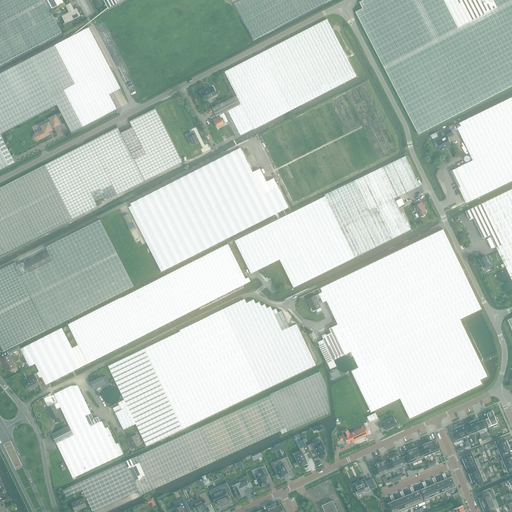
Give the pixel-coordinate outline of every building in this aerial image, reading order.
[(0,0),(0,65),(21,54),(62,33),(49,10),(43,0),(0,0)] [(61,0),(43,0),(49,10),(63,3),(61,0)] [(104,0),(109,8),(123,0),(104,0)] [(240,0),(234,3),(253,40),(329,0),(240,0)] [(511,0),(493,0),(497,7),(468,22),(456,0),(451,0),(445,3),(443,0),(363,0),(359,2),(362,8),(355,12),(419,134),(511,86),(511,0)] [(443,0),(445,3),(451,0),(456,0),(468,22),(497,7),(493,0),(491,0),(482,5),(479,0),(443,0)] [(76,8),(74,10),(70,3),(65,6),(69,12),(63,15),(61,16),(63,20),(61,21),(62,23),(65,22),(65,24),(67,23),(80,16),(76,8)] [(224,72),(236,95),(241,104),(228,110),(241,135),(253,128),(254,129),(287,112),(320,95),(356,76),(327,19),(282,42),(224,72)] [(0,169),(8,166),(15,162),(0,134),(0,133),(57,104),(68,125),(71,132),(118,109),(110,94),(121,88),(110,67),(89,27),(78,33),(0,73),(0,169)] [(204,100),(216,94),(213,86),(205,90),(205,89),(200,91),(204,100)] [(236,137),(241,135),(228,110),(241,104),(236,95),(226,100),(212,108),(216,116),(219,115),(220,116),(213,119),(217,127),(223,123),(220,116),(221,116),(225,123),(228,121),(236,137)] [(473,160),(459,167),(464,176),(462,176),(474,199),(511,180),(511,97),(460,123),(461,126),(457,128),(473,160)] [(117,127),(44,165),(72,219),(97,206),(95,201),(103,197),(105,201),(182,162),(177,153),(155,109),(155,108),(130,121),(129,121),(129,122),(132,127),(132,128),(146,154),(135,160),(134,160),(120,133),(118,128),(117,127)] [(55,116),(49,119),(53,128),(60,125),(55,116)] [(48,123),(41,127),(42,130),(35,134),(36,135),(35,136),(34,137),(34,138),(34,139),(35,140),(36,140),(37,140),(38,140),(38,141),(49,135),(48,132),(52,131),(48,123)] [(121,133),(120,133),(134,160),(135,160),(146,154),(132,128),(132,127),(121,133)] [(437,142),(434,143),(436,148),(439,146),(441,150),(442,150),(443,150),(444,149),(452,145),(448,138),(454,135),(451,129),(445,132),(447,136),(436,141),(437,142)] [(181,130),(172,135),(178,146),(187,142),(181,130)] [(193,145),(199,142),(195,134),(192,136),(190,132),(185,135),(187,139),(189,138),(193,145)] [(178,146),(182,154),(189,151),(185,143),(178,146)] [(288,207),(277,186),(263,194),(252,172),(240,148),(219,158),(130,203),(131,206),(128,207),(161,272),(186,259),(219,242),(288,207)] [(323,197),(234,241),(249,270),(250,273),(256,270),(276,260),(279,259),(293,287),(409,230),(412,229),(401,207),(399,208),(394,198),(419,186),(405,156),(324,195),(325,196),(323,197)] [(0,187),(0,255),(46,232),(72,219),(44,165),(0,187)] [(466,203),(474,199),(462,176),(464,176),(459,167),(451,171),(466,203)] [(259,169),(252,172),(263,194),(277,186),(273,178),(266,182),(259,169)] [(511,189),(483,203),(503,244),(497,248),(511,279),(511,189)] [(401,198),(396,201),(398,207),(404,204),(403,203),(401,198)] [(414,206),(419,217),(421,216),(422,216),(423,216),(424,215),(424,214),(426,213),(421,202),(414,206)] [(483,203),(466,211),(470,220),(473,218),(483,238),(490,235),(497,248),(503,244),(483,203)] [(128,214),(123,216),(127,223),(132,221),(129,216),(128,214)] [(15,262),(0,269),(0,345),(3,352),(19,344),(132,286),(133,286),(99,219),(46,247),(48,251),(47,251),(52,261),(28,273),(23,263),(23,262),(17,265),(15,262)] [(326,301),(337,324),(350,352),(358,368),(351,371),(353,375),(371,412),(399,398),(409,418),(481,383),(480,379),(487,376),(459,319),(481,308),(443,229),(320,288),(322,292),(318,293),(323,302),(326,301)] [(78,345),(87,364),(153,331),(213,301),(250,282),(248,277),(245,279),(228,244),(167,275),(121,298),(120,298),(67,325),(78,345)] [(45,252),(23,263),(28,273),(52,261),(47,251),(45,252)] [(486,256),(480,259),(483,266),(484,266),(486,270),(490,268),(489,267),(493,265),(490,257),(487,258),(486,256)] [(313,311),(320,307),(315,296),(306,300),(309,305),(309,304),(313,311)] [(108,366),(124,399),(136,424),(146,446),(218,412),(248,398),(296,374),(316,365),(302,337),(296,324),(289,327),(281,311),(277,313),(275,309),(272,311),(270,307),(266,308),(264,304),(261,306),(259,302),(255,303),(253,299),(246,303),(244,298),(208,316),(179,330),(179,331),(143,349),(108,366)] [(333,360),(350,352),(337,324),(329,329),(331,333),(322,337),(333,360)] [(37,373),(39,378),(41,377),(45,385),(81,367),(71,348),(61,328),(20,349),(29,367),(35,364),(39,372),(37,373)] [(78,345),(71,348),(81,367),(87,364),(78,345)] [(18,346),(7,352),(8,355),(20,349),(18,346)] [(7,371),(15,367),(8,355),(1,359),(7,371)] [(351,366),(351,365),(351,363),(350,362),(349,361),(348,360),(347,359),(345,359),(344,359),(342,359),(341,359),(340,360),(339,361),(338,362),(337,363),(336,365),(336,366),(336,367),(337,368),(337,370),(338,371),(339,372),(341,373),(343,374),(345,374),(346,373),(347,373),(349,372),(350,371),(350,369),(351,368),(351,366)] [(167,443),(137,457),(152,490),(180,476),(198,468),(215,460),(235,451),(279,431),(281,434),(303,424),(329,412),(326,386),(319,372),(301,380),(270,394),(271,395),(243,407),(200,427),(200,428),(167,443)] [(39,378),(37,373),(33,375),(34,376),(23,382),(27,390),(33,387),(33,386),(38,384),(36,380),(39,378)] [(101,377),(91,382),(94,389),(101,386),(102,389),(110,385),(105,376),(102,378),(101,377)] [(71,386),(54,394),(54,395),(60,407),(69,426),(73,435),(56,443),(72,478),(124,454),(119,442),(116,444),(108,427),(105,428),(102,422),(101,421),(99,422),(97,417),(93,418),(77,385),(71,386)] [(51,405),(47,407),(52,419),(56,417),(58,422),(62,420),(56,409),(60,407),(54,395),(47,398),(51,405)] [(132,426),(136,424),(124,399),(118,403),(119,405),(113,408),(115,413),(123,430),(132,426)] [(485,419),(488,427),(489,429),(492,428),(493,429),(499,427),(497,423),(497,421),(498,421),(496,417),(495,418),(492,411),(488,412),(489,413),(486,414),(486,413),(486,414),(488,418),(485,419)] [(369,422),(378,418),(375,412),(366,417),(369,422)] [(393,417),(378,424),(380,428),(383,426),(385,430),(396,425),(393,417)] [(477,418),(473,420),(478,430),(477,430),(478,433),(483,431),(482,428),(485,427),(482,420),(479,422),(478,418),(477,419),(477,418)] [(470,425),(467,427),(470,433),(477,430),(478,430),(473,420),(470,421),(470,422),(469,422),(470,425)] [(462,425),(458,426),(463,437),(470,433),(467,427),(464,428),(463,425),(462,425)] [(69,426),(52,434),(52,435),(56,443),(73,435),(69,426)] [(365,426),(350,433),(349,433),(353,441),(368,433),(365,426)] [(454,438),(452,439),(453,443),(464,439),(463,437),(458,426),(455,428),(454,429),(455,432),(452,433),(454,438)] [(351,442),(353,441),(349,433),(350,433),(348,429),(342,432),(343,435),(339,437),(341,440),(345,438),(347,443),(351,442)] [(135,439),(138,438),(137,434),(127,439),(131,449),(138,446),(135,439)] [(501,438),(495,441),(498,449),(508,445),(507,441),(506,441),(506,440),(503,441),(501,438)] [(301,451),(294,454),(299,466),(300,466),(301,466),(300,466),(302,465),(303,465),(307,463),(303,454),(306,452),(305,452),(308,450),(305,442),(303,439),(297,442),(301,451)] [(313,443),(307,445),(310,450),(313,448),(312,448),(314,447),(318,457),(322,455),(325,453),(323,449),(325,448),(321,441),(316,443),(317,443),(314,445),(313,443)] [(430,441),(427,443),(431,453),(439,450),(436,443),(433,444),(431,441),(430,442),(430,441)] [(274,447),(271,448),(273,452),(282,448),(280,443),(276,444),(274,445),(274,447)] [(423,448),(421,449),(423,456),(431,453),(427,443),(423,444),(423,445),(422,445),(423,448)] [(498,449),(495,450),(497,454),(500,454),(501,456),(508,454),(506,451),(510,449),(509,448),(510,448),(508,445),(498,449)] [(415,447),(412,449),(416,459),(417,461),(421,460),(420,457),(423,456),(421,449),(418,451),(417,447),(415,448),(415,447)] [(408,454),(405,456),(408,462),(411,461),(412,463),(417,461),(416,459),(412,449),(408,450),(408,451),(407,451),(408,454)] [(463,459),(462,459),(464,463),(474,459),(471,451),(464,454),(465,457),(462,458),(463,459)] [(398,454),(394,456),(399,466),(406,463),(404,456),(401,458),(399,455),(398,455),(398,454)] [(502,459),(500,460),(502,465),(504,464),(511,460),(511,455),(509,456),(508,454),(501,456),(502,459)] [(391,462),(388,463),(391,469),(394,468),(395,470),(400,468),(399,466),(394,456),(391,458),(390,459),(391,462)] [(137,457),(125,462),(138,491),(140,495),(152,490),(137,457)] [(474,459),(464,463),(465,467),(466,466),(466,468),(469,466),(470,469),(480,465),(477,457),(474,459)] [(240,461),(235,464),(236,468),(239,466),(241,470),(244,469),(240,461)] [(383,461),(379,462),(384,473),(385,475),(389,473),(388,471),(391,469),(388,463),(386,464),(384,461),(383,461)] [(125,462),(110,468),(63,489),(66,497),(82,490),(92,511),(138,491),(125,462)] [(376,468),(373,469),(376,476),(384,473),(379,462),(376,464),(375,465),(376,468)] [(280,481),(280,482),(284,480),(284,479),(287,477),(286,475),(290,474),(284,463),(277,466),(279,469),(274,471),(275,472),(274,472),(276,476),(277,476),(278,478),(277,478),(278,479),(279,481),(280,481)] [(469,474),(468,474),(470,478),(480,474),(483,472),(480,465),(470,469),(471,472),(468,473),(469,474)] [(257,479),(254,480),(256,485),(258,483),(260,487),(267,484),(265,479),(267,479),(266,477),(269,476),(265,466),(261,467),(262,471),(254,474),(257,479)] [(480,474),(470,478),(471,482),(472,481),(472,483),(475,481),(477,484),(483,482),(480,474)] [(240,482),(231,486),(232,486),(237,498),(246,494),(245,494),(243,490),(249,487),(247,483),(250,481),(247,475),(243,477),(245,481),(240,483),(240,482)] [(445,476),(443,477),(445,480),(445,479),(449,488),(455,486),(451,477),(446,479),(445,476)] [(356,482),(352,484),(356,494),(364,491),(365,492),(370,490),(377,487),(373,478),(366,482),(364,478),(360,481),(356,482)] [(445,480),(440,481),(444,491),(445,493),(450,491),(449,488),(445,479),(445,480)] [(435,480),(434,481),(435,484),(436,483),(439,493),(440,495),(445,493),(444,491),(440,481),(436,483),(435,480)] [(227,483),(209,491),(211,496),(212,496),(215,504),(220,501),(221,503),(225,501),(224,500),(228,498),(228,497),(232,495),(227,483)] [(435,484),(431,485),(434,495),(435,497),(440,495),(439,493),(436,483),(435,484)] [(425,484),(424,485),(425,488),(426,488),(429,497),(430,499),(435,497),(434,495),(431,485),(426,487),(425,484)] [(425,488),(420,490),(424,499),(425,501),(430,499),(429,497),(426,488),(425,488)] [(413,490),(411,490),(412,493),(413,493),(417,502),(418,504),(423,502),(422,500),(418,490),(414,492),(413,490)] [(483,497),(479,499),(480,501),(479,501),(480,505),(495,498),(492,490),(489,492),(488,491),(482,494),(483,497)] [(412,493),(408,495),(412,504),(413,506),(418,504),(417,502),(413,493),(412,493)] [(403,494),(401,494),(402,497),(403,497),(407,506),(408,508),(413,506),(412,504),(408,495),(404,496),(403,494)] [(196,505),(199,511),(206,511),(206,510),(210,508),(205,497),(199,500),(200,503),(196,505)] [(402,497),(398,499),(402,508),(403,510),(408,508),(407,506),(403,497),(402,497)] [(74,511),(86,506),(83,498),(71,503),(74,511)] [(393,498),(391,499),(392,501),(393,501),(397,510),(397,511),(398,511),(403,510),(402,508),(398,499),(394,501),(393,498)] [(495,498),(480,505),(482,508),(483,510),(488,508),(489,511),(495,508),(499,507),(495,498)] [(324,511),(337,511),(332,500),(321,505),(324,511)] [(392,501),(388,503),(391,511),(392,511),(397,510),(393,501),(392,501)] [(274,503),(271,505),(274,511),(282,511),(283,511),(280,505),(277,506),(276,503),(275,504),(274,503)]
